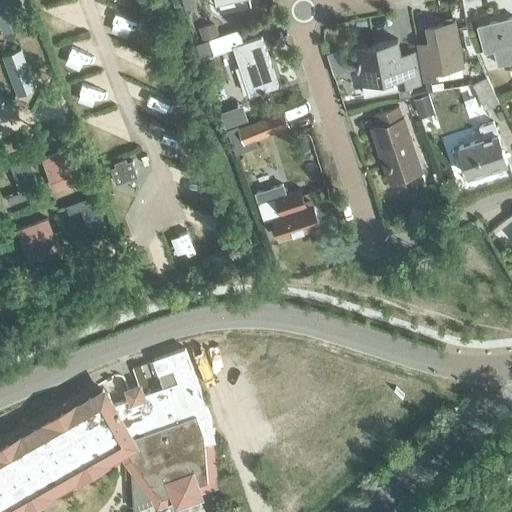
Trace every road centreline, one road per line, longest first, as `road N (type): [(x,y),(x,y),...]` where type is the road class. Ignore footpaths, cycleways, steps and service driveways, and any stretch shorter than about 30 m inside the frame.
road 1 (tertiary): [(0,393),(189,320),(225,315),(289,318),(467,370),(511,365)]
road 2 (residential): [(511,206),(375,252),(302,8)]
road 3 (unknown): [(166,0),(254,288)]
road 4 (track): [(377,511),(511,400)]
road 5 (unknown): [(375,252),(254,288)]
